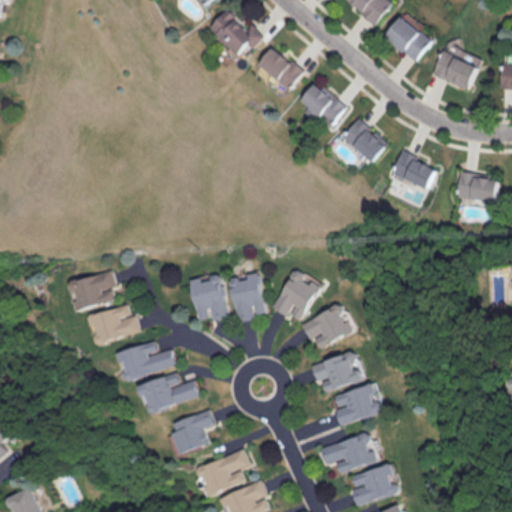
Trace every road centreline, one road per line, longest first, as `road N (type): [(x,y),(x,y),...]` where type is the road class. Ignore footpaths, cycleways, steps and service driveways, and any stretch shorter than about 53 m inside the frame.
road 1 (residential): [(285,0),(417,109),(463,128),(511,131)]
road 2 (residential): [(273,409),(286,398),(280,367),(248,368),(240,383),(244,399),(273,409)]
